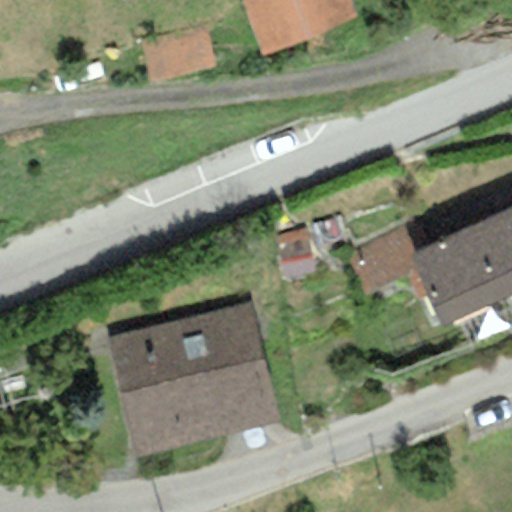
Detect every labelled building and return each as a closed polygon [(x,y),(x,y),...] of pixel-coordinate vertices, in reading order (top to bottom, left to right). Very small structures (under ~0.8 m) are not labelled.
[(346,0),(240,0),(263,57),(355,20),(346,0)] [(205,37),(144,54),(151,81),(212,64),(205,37)] [(511,211),(417,255),(409,259),(415,273),(440,327),(511,294),(511,211)] [(405,229),(347,256),(366,296),(415,273),(409,259),(417,255),(405,229)] [(250,304),(105,339),(134,459),(279,424),(250,304)]
